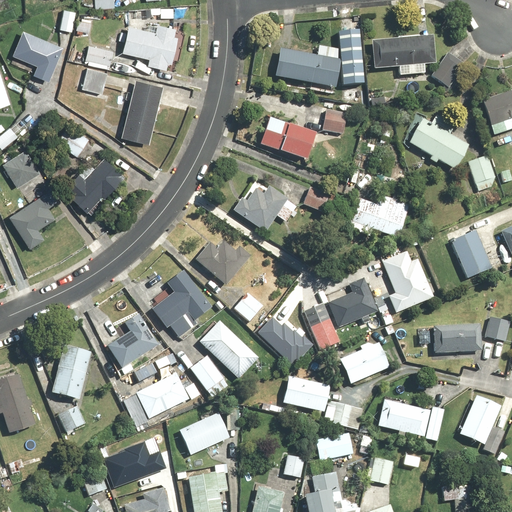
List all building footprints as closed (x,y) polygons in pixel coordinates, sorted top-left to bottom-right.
[(111,0),(91,0),(92,10),(112,10),(111,0)] [(74,12),(60,9),(57,31),(70,33),(74,12)] [(160,9),(150,9),(149,24),(159,25),(160,9)] [(91,20),(77,18),(74,35),(88,37),(91,20)] [(152,31),(124,26),(119,53),(146,58),(144,67),(163,70),(165,61),(170,62),(175,36),(171,35),(172,29),(153,25),(152,31)] [(60,47),(18,30),(8,55),(34,66),(30,76),(46,82),(60,47)] [(430,35),(368,41),(371,70),(396,68),(397,76),(422,74),(421,65),(433,64),(430,35)] [(83,61),(87,62),(80,92),(100,97),(110,51),(92,47),(86,46),(83,61)] [(276,49),(270,77),(332,89),(337,61),(276,49)] [(465,66),(445,52),(428,76),(448,90),(465,66)] [(161,87),(132,79),(117,137),(146,145),(161,87)] [(511,90),(479,101),(490,135),(511,128),(511,90)] [(344,113),(323,111),(321,130),(341,133),(344,113)] [(420,120),(406,144),(428,157),(426,160),(432,164),(434,161),(451,170),(465,146),(446,135),(452,126),(433,115),(428,124),(420,120)] [(265,118),(256,145),(301,160),(310,133),(265,118)] [(65,128),(55,143),(75,157),(86,142),(65,128)] [(0,152),(16,140),(7,129),(6,130),(0,134),(0,152)] [(45,181),(38,171),(22,146),(0,160),(0,166),(14,189),(26,181),(32,190),(45,181)] [(487,154),(466,163),(477,193),(499,184),(487,154)] [(75,174),(59,190),(83,213),(99,198),(101,200),(123,178),(99,155),(78,176),(75,174)] [(511,177),(508,168),(499,172),(505,185),(511,181),(511,177)] [(239,198),(230,211),(262,233),(274,216),(284,223),(295,207),(266,187),(260,195),(251,189),(244,201),(239,198)] [(52,205),(44,192),(5,216),(25,249),(46,236),(40,226),(51,219),(45,208),(52,205)] [(346,208),(339,228),(366,238),(369,230),(394,239),(406,205),(377,194),(373,204),(357,199),(352,210),(346,208)] [(511,224),(497,231),(508,257),(511,255),(511,224)] [(472,230),(447,242),(464,280),(489,269),(472,230)] [(207,242),(192,260),(223,287),(249,258),(235,246),(232,251),(220,241),(213,248),(207,242)] [(404,251),(379,262),(393,294),(386,296),(394,314),(431,298),(415,260),(408,262),(404,251)] [(209,308),(180,271),(163,284),(170,294),(148,311),(163,330),(167,327),(176,338),(194,325),(191,322),(209,308)] [(349,294),(324,304),(335,330),(376,313),(361,278),(345,285),(349,294)] [(262,305),(244,292),(230,309),(248,323),(262,305)] [(319,304),(302,312),(320,350),(337,342),(319,304)] [(126,332),(103,346),(118,369),(156,345),(135,313),(120,323),(126,332)] [(271,316),(257,331),(290,361),(296,355),(297,357),(312,342),(302,332),(300,334),(293,327),(290,330),(281,322),(279,324),(271,316)] [(433,321),(434,351),(481,349),(479,319),(433,321)] [(507,325),(487,319),(483,337),(503,342),(507,325)] [(217,321),(196,342),(236,381),(256,359),(217,321)] [(376,343),(336,360),(347,385),(386,369),(376,343)] [(76,401),(87,353),(59,346),(47,394),(76,401)] [(172,374),(132,394),(145,420),(185,400),(172,374)] [(32,425),(16,376),(0,380),(0,419),(5,434),(32,425)] [(286,377),(280,403),(320,413),(326,386),(286,377)] [(498,407),(472,396),(455,435),(481,446),(498,407)] [(381,400),(375,427),(421,437),(427,411),(381,400)] [(360,409),(326,402),(322,422),(356,429),(360,409)] [(76,405),(56,415),(64,431),(84,422),(76,405)] [(237,410),(224,411),(225,431),(238,431),(237,410)] [(177,429),(189,453),(227,435),(215,411),(177,429)] [(346,437),(313,443),(317,462),(350,456),(346,437)] [(104,457),(114,483),(164,464),(158,449),(148,452),(144,440),(123,447),(124,450),(104,457)] [(474,451),(461,447),(459,455),(472,459),(474,451)] [(511,456),(500,451),(495,462),(506,466),(511,456)] [(301,457),(285,455),(281,475),(297,478),(301,457)] [(402,455),(400,464),(418,467),(419,458),(402,455)] [(100,468),(79,476),(87,496),(108,488),(100,468)] [(221,472),(185,477),(190,511),(219,511),(216,494),(224,492),(221,472)] [(313,494),(299,497),(301,511),(341,511),(334,473),(310,478),(313,494)] [(452,486),(452,489),(441,490),(442,502),(468,501),(468,489),(468,486),(452,486)] [(276,511),(281,492),(254,487),(248,511),(276,511)] [(167,511),(160,488),(139,494),(140,500),(120,506),(121,511),(167,511)] [(93,502),(86,511),(87,511),(102,511),(104,510),(93,502)]
